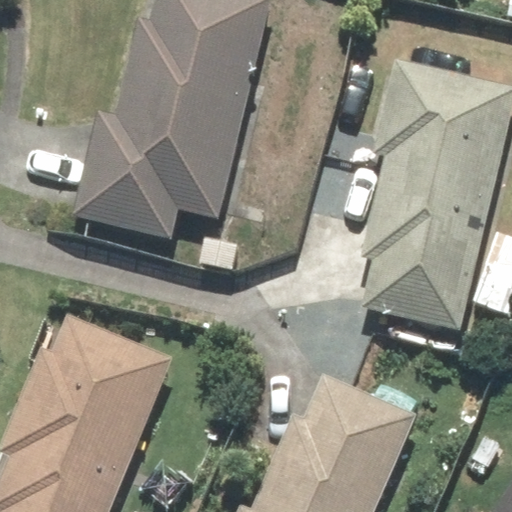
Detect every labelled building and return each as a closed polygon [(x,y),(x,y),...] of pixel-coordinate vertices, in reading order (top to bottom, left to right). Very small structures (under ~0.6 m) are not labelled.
[(134,0),(78,221),(171,245),(178,219),(216,229),(271,15),(212,0),(134,0)] [(457,344),(511,108),(511,99),(404,74),(347,319),(457,344)] [(0,511),(113,511),(173,371),(60,323),(0,465),(0,511)] [(378,511),(416,425),(310,378),(251,511),(378,511)] [(511,511),(511,490),(498,511),(511,511)]
